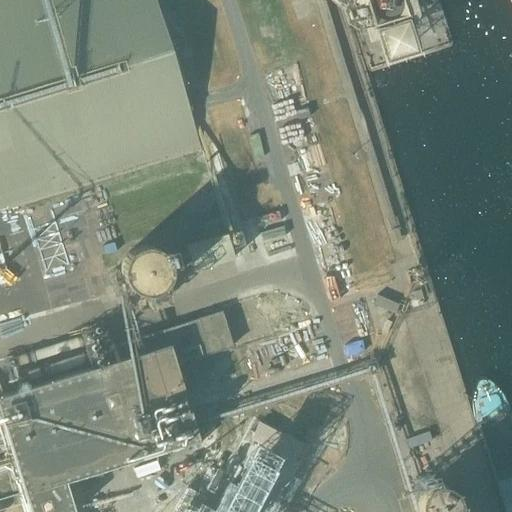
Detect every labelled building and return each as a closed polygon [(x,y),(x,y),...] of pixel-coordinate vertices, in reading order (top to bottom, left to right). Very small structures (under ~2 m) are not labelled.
[(0,0),(0,207),(199,146),(188,110),(154,0),(0,0)] [(234,258),(226,232),(186,245),(194,270),(234,258)] [(166,260),(166,258),(164,256),(162,253),(161,252),(160,251),(158,249),(154,247),(151,246),(149,245),(146,245),(144,245),(141,245),(138,246),(134,247),(132,248),(130,249),(128,251),(126,253),(125,254),(124,256),(123,258),(122,259),(122,260),(121,262),(120,265),(120,267),(120,271),(120,274),(121,275),(121,277),(122,279),(124,282),(125,284),(127,285),(128,287),(130,289),(132,290),(135,291),(137,292),(141,293),(143,293),(146,293),(148,293),(150,292),(153,291),(155,290),(157,289),(159,288),(162,285),(163,283),(165,281),(166,279),(167,277),(167,274),(168,272),(168,269),(168,267),(168,264),(167,262),(166,260)] [(225,327),(220,311),(199,318),(203,333),(225,327)] [(232,346),(225,327),(203,333),(199,318),(106,347),(111,361),(168,343),(175,364),(232,346)] [(111,361),(106,347),(103,334),(93,337),(91,332),(84,334),(93,367),(111,361)] [(198,440),(175,364),(168,343),(111,361),(93,367),(0,395),(0,417),(29,511),(73,511),(74,511),(64,481),(198,440)] [(293,511),(278,504),(283,495),(308,446),(253,417),(224,471),(210,464),(189,504),(188,503),(186,507),(185,507),(185,508),(181,506),(178,511),(293,511)] [(418,506),(418,508),(418,510),(419,511),(457,511),(458,511),(459,509),(459,507),(459,506),(460,502),(459,500),(459,498),(458,497),(458,494),(457,492),(455,490),(454,489),(452,487),(450,486),(448,484),(446,483),(444,483),(442,482),(439,482),(437,482),(435,482),(432,483),(430,484),(428,485),(427,485),(425,487),(424,488),(422,490),(421,492),(420,493),(419,495),(418,497),(418,499),(417,502),(417,504),(418,506)]
